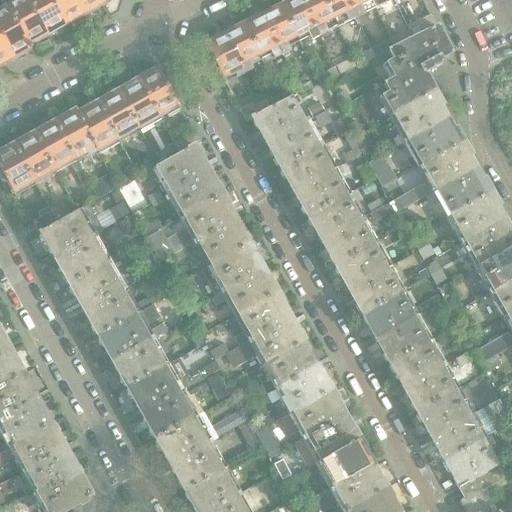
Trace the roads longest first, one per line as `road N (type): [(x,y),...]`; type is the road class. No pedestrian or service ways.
road 1 (residential): [(431,511),(160,20)]
road 2 (residential): [(146,511),(0,254)]
road 3 (residential): [(455,0),(476,48),(482,126),(511,181)]
road 4 (residential): [(0,110),(160,20)]
